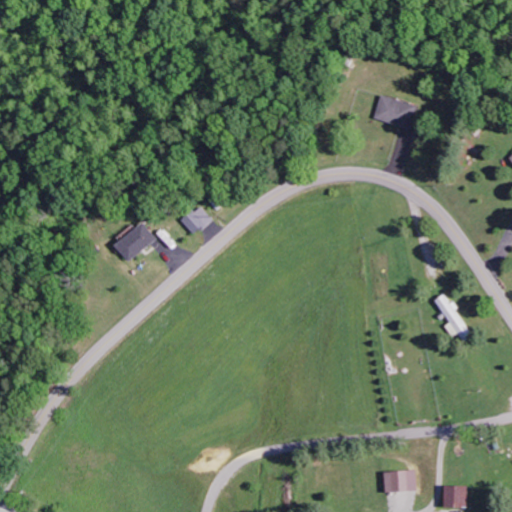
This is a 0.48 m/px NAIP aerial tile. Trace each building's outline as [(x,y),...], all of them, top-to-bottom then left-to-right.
[(380,120),(416,129),(422,105),(385,97),(380,120)] [(186,223),(201,236),(215,219),(200,207),(186,223)] [(133,262),(162,239),(148,223),(120,246),(133,262)] [(468,341),(477,336),(452,294),(441,300),(455,323),(451,326),(458,338),(464,334),(468,341)] [(398,470),(398,491),(415,491),(414,470),(398,470)] [(452,507),(475,507),(475,485),(452,485),(452,507)]
